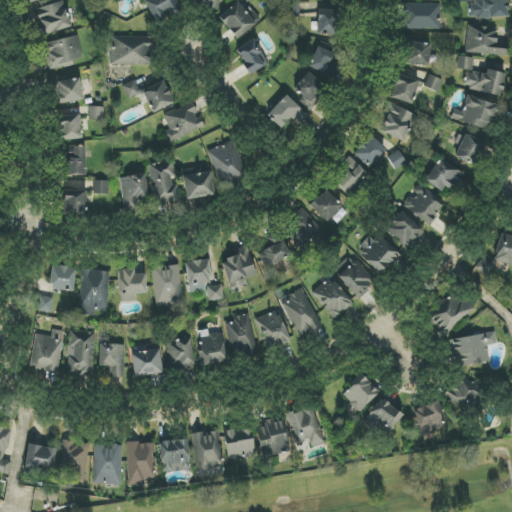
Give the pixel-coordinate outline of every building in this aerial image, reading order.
[(143,0),(154,22),(180,9),(176,0),(143,0)] [(191,0),(191,2),(216,10),(219,0),(191,0)] [(507,18),(507,0),(484,0),(473,0),(473,19),(507,18)] [(41,36),(71,27),(63,1),(33,11),(41,36)] [(256,24),(238,2),(219,17),(237,39),(256,24)] [(441,30),(441,4),(404,4),(404,29),(441,30)] [(339,35),(339,10),(318,10),(317,35),(339,35)] [(465,53),(507,56),(508,43),(496,42),(497,27),(467,25),(465,53)] [(74,64),(73,61),(83,58),(78,36),(45,43),(51,70),(74,64)] [(405,36),(404,65),(428,66),(430,36),(405,36)] [(151,65),(151,37),(110,37),(111,66),(151,65)] [(269,63),(255,39),(235,50),(250,74),(269,63)] [(333,79),(339,67),(328,61),(335,48),(320,41),(308,66),(333,79)] [(457,70),(473,71),(473,58),(457,57),(457,70)] [(486,75),(466,71),(463,88),(501,95),(505,73),(487,70),(486,75)] [(311,108),(328,90),(309,73),(292,90),(311,108)] [(420,81),(399,74),(390,97),(412,105),(420,81)] [(438,92),(442,80),(429,75),(425,87),(438,92)] [(58,104),(83,100),(80,78),(66,80),(65,76),(54,78),(58,104)] [(173,104),(165,81),(139,91),(135,80),(122,85),(127,99),(144,92),(151,112),(173,104)] [(291,118),(299,126),(308,116),(286,95),(267,115),(280,129),(291,118)] [(498,105),(466,97),(463,112),(453,109),(451,120),(492,130),(498,105)] [(170,130),(165,132),(169,142),(204,127),(193,102),(163,115),(170,130)] [(379,132),(405,141),(415,113),(389,104),(379,132)] [(89,120),(103,120),(103,107),(89,107),(89,120)] [(81,139),(80,115),(58,116),(59,140),(81,139)] [(459,133),(454,144),(459,146),(454,157),(476,166),(485,144),(459,133)] [(353,154),(369,168),(386,150),(370,135),(353,154)] [(207,151),(223,187),(250,175),(234,139),(207,151)] [(86,175),(85,146),(62,147),(62,175),(86,175)] [(446,194),(454,183),(460,188),(468,177),(441,157),(425,179),(446,194)] [(331,179),(347,195),(367,174),(351,158),(331,179)] [(173,161),(150,164),(155,206),(178,203),(173,161)] [(184,175),(186,199),(214,196),(212,173),(184,175)] [(123,211),(139,209),(137,197),(147,197),(145,175),(120,177),(123,211)] [(93,194),(108,194),(108,181),(94,181),(93,194)] [(403,209),(431,225),(446,200),(418,184),(403,209)] [(325,186),(307,204),(327,222),(344,203),(325,186)] [(86,191),(64,191),(63,215),(86,216),(86,191)] [(304,252),(313,243),(317,247),(328,237),(301,210),(282,229),(304,252)] [(384,227),(405,249),(423,233),(402,210),(384,227)] [(382,276),(401,255),(376,233),(357,254),(382,276)] [(511,266),(511,237),(501,233),(492,259),(511,266)] [(290,257),(280,234),(266,240),(270,248),(258,253),(265,268),(290,257)] [(229,285),(256,275),(248,251),(220,260),(229,285)] [(333,271),(359,298),(374,283),(348,256),(333,271)] [(495,268),(487,257),(476,265),(483,276),(495,268)] [(188,293),(210,292),(209,261),(187,261),(188,293)] [(151,268),(156,307),(184,304),(179,264),(151,268)] [(76,269),(53,265),(49,288),(72,292),(76,269)] [(119,302),(136,301),(136,294),(147,294),(146,274),(134,274),(134,269),(118,270),(119,302)] [(108,311),(109,270),(81,270),(80,315),(96,315),(96,311),(108,311)] [(354,303),(330,277),(311,294),(335,320),(354,303)] [(222,286),(207,287),(208,301),(223,300),(222,286)] [(425,317),(443,336),(473,309),(455,289),(425,317)] [(300,337),(321,326),(303,290),(282,301),(300,337)] [(38,311),(52,312),(53,298),(39,297),(38,311)] [(256,317),(265,350),(288,344),(280,311),(256,317)] [(225,322),(235,359),(249,355),(251,362),(262,359),(250,315),(225,322)] [(64,331),(52,330),(51,337),(34,334),(30,368),(58,372),(64,331)] [(196,332),(202,366),(227,362),(222,333),(208,335),(208,330),(196,332)] [(93,332),(68,332),(68,375),(93,375),(93,332)] [(450,339),(455,367),(490,362),(487,346),(496,345),(494,332),(450,339)] [(165,342),(170,372),(195,369),(190,338),(165,342)] [(124,344),(98,345),(99,366),(109,366),(110,382),(125,381),(124,344)] [(131,354),(135,378),(163,373),(159,349),(131,354)] [(379,392),(360,374),(340,395),(359,413),(379,392)] [(465,380),(446,392),(464,418),(483,406),(465,380)] [(362,422),(386,440),(405,416),(381,398),(362,422)] [(420,435),(445,430),(439,402),(414,408),(420,435)] [(287,415),(299,451),(325,443),(314,406),(287,415)] [(261,455),(289,450),(284,421),(269,424),(269,423),(256,425),(261,455)] [(0,473),(9,475),(11,461),(6,460),(10,429),(0,427),(0,473)] [(256,455),(251,428),(223,433),(228,460),(256,455)] [(193,434),(197,478),(224,475),(219,431),(193,434)] [(187,437),(158,441),(162,474),(191,470),(187,437)] [(60,472),(71,474),(70,481),(84,482),(89,444),(64,441),(60,472)] [(153,478),(153,469),(156,469),(155,443),(126,444),(128,487),(143,486),(143,479),(153,478)] [(56,448),(27,445),(25,467),(54,470),(56,448)] [(122,446),(94,445),(93,485),(121,485),(122,446)]
